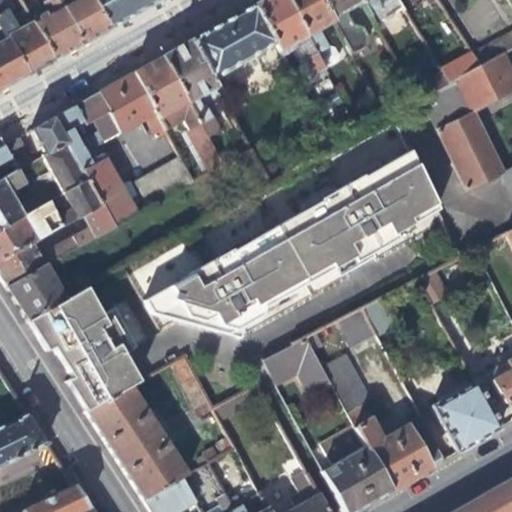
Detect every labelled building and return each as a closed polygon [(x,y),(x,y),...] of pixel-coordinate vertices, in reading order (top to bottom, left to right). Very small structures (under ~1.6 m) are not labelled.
[(32,11),(25,0),(18,0),(16,2),(24,15),(32,11)] [(65,0),(52,0),(51,1),(77,47),(92,38),(107,30),(89,0),(72,0),(67,3),(65,0)] [(89,0),(107,30),(121,22),(133,15),(124,0),(89,0)] [(124,0),(133,15),(151,5),(160,0),(124,0)] [(312,77),(323,71),(282,0),(260,0),(251,5),(276,50),(291,42),(302,60),(312,77)] [(313,31),(328,22),(315,0),(282,0),(323,71),(333,66),(313,31)] [(343,11),(359,2),(357,0),(315,0),(328,22),(348,57),(364,48),(366,38),(361,28),(351,26),(343,11)] [(399,9),(393,0),(357,0),(359,2),(372,25),(380,21),(381,23),(392,16),(391,14),(399,9)] [(46,17),(29,25),(50,62),(64,54),(77,47),(51,1),(40,7),(46,17)] [(268,78),(286,69),(276,50),(251,5),(232,16),(203,32),(185,42),(215,96),(232,86),(224,73),(242,63),(254,84),(268,76),(268,78)] [(9,23),(0,8),(0,35),(1,38),(23,77),(39,68),(50,62),(29,25),(14,33),(9,23)] [(24,15),(9,23),(14,33),(29,25),(24,15)] [(511,34),(500,41),(507,52),(511,49),(511,34)] [(0,90),(9,85),(23,77),(1,38),(0,39),(0,90)] [(507,52),(500,41),(469,58),(477,70),(498,57),(502,55),(507,52)] [(218,101),(215,96),(185,42),(170,50),(157,58),(201,137),(203,142),(217,135),(208,119),(205,121),(200,112),(218,101)] [(286,69),(302,60),(291,42),(276,50),(286,69)] [(438,73),(439,74),(446,87),(477,70),(469,58),(469,56),(438,73)] [(511,91),(511,84),(498,57),(477,70),(446,87),(418,102),(463,192),(498,175),(496,173),(483,145),(468,113),(511,91)] [(218,168),(203,142),(201,137),(157,58),(144,65),(129,74),(161,130),(161,131),(179,122),(184,131),(183,131),(207,174),(218,168)] [(150,135),(161,130),(129,74),(112,83),(95,93),(116,133),(119,132),(142,119),(150,135)] [(416,103),(418,102),(446,87),(439,74),(409,91),(416,103)] [(307,108),(294,85),(273,96),(287,119),(307,108)] [(90,122),(102,142),(116,133),(95,93),(57,114),(27,131),(42,157),(62,146),(78,171),(89,165),(87,161),(79,148),(77,149),(67,132),(80,125),(81,126),(90,122)] [(313,119),(297,129),(302,138),(318,129),(313,119)] [(124,140),(119,132),(116,133),(102,142),(93,147),(97,155),(99,154),(124,140)] [(17,137),(0,146),(0,162),(23,148),(28,146),(22,134),(17,137)] [(64,201),(49,209),(59,227),(80,215),(98,205),(78,171),(62,146),(42,157),(40,158),(64,201)] [(247,153),(235,159),(233,160),(252,194),(254,193),(266,187),(254,165),(247,153)] [(132,215),(99,154),(97,155),(87,161),(89,165),(78,171),(98,205),(111,226),(132,215)] [(146,207),(190,183),(177,158),(133,182),(146,207)] [(394,232),(437,211),(413,163),(356,190),(353,185),(323,200),(326,206),(234,251),(232,247),(202,262),(204,266),(139,298),(147,315),(167,316),(168,307),(200,309),(210,304),(213,310),(229,312),(255,299),(259,300),(349,255),(351,259),(381,244),(397,236),(394,232)] [(511,164),(496,173),(498,175),(511,205),(511,164)] [(29,165),(0,180),(0,227),(18,218),(12,206),(29,195),(22,183),(34,175),(29,165)] [(45,203),(18,218),(0,227),(0,260),(31,243),(59,227),(49,209),(45,203)] [(37,254),(31,243),(0,260),(0,286),(0,287),(53,258),(111,226),(98,205),(80,215),(86,227),(37,254)] [(511,330),(511,331),(511,332),(511,228),(501,234),(511,256),(511,330)] [(59,270),(53,258),(0,287),(9,300),(22,320),(58,300),(47,277),(59,270)] [(149,267),(136,270),(141,293),(155,289),(149,267)] [(430,270),(413,279),(426,304),(443,295),(430,270)] [(58,300),(22,320),(29,331),(51,365),(64,386),(121,355),(132,348),(111,309),(99,316),(83,287),(58,300)] [(374,299),(357,308),(369,330),(373,337),(389,329),(374,299)] [(346,343),(369,330),(357,308),(333,320),(346,343)] [(321,326),(315,329),(322,340),(332,335),(327,324),(321,326)] [(317,349),(322,340),(315,329),(300,337),(309,353),(317,349)] [(304,396),(325,384),(300,337),(275,349),(259,358),(258,362),(273,388),(288,380),(294,377),(304,396)] [(121,355),(64,386),(70,396),(80,410),(100,399),(127,386),(135,381),(128,369),(121,355)] [(511,399),(511,358),(501,365),(504,372),(486,383),(500,406),(511,399)] [(204,404),(196,390),(187,372),(179,359),(166,366),(188,402),(186,403),(190,411),(204,404)] [(332,396),(360,448),(385,493),(418,474),(440,462),(417,419),(376,441),(365,421),(362,422),(357,411),(369,405),(343,359),(319,372),(325,384),(332,396)] [(482,376),(486,383),(504,372),(501,365),(482,376)] [(428,408),(453,454),(475,442),(494,431),(469,384),(428,408)] [(183,474),(127,386),(100,399),(80,410),(104,449),(137,500),(178,477),(183,474)] [(0,462),(41,443),(22,414),(0,424),(0,462)] [(325,449),(332,462),(346,455),(339,442),(325,449)] [(316,471),(337,511),(351,511),(369,502),(385,493),(360,448),(346,455),(332,462),(316,471)] [(211,458),(202,463),(228,511),(240,511),(238,508),(211,458)] [(216,511),(228,511),(202,463),(194,468),(216,511)] [(241,471),(256,499),(262,511),(320,511),(302,477),(291,484),(301,503),(283,511),(271,511),(264,498),(271,494),(254,464),(241,471)] [(511,511),(511,474),(445,511),(511,511)] [(160,511),(188,496),(178,477),(137,500),(144,511),(160,511)] [(69,511),(81,506),(68,486),(15,510),(15,511),(69,511)] [(262,511),(256,499),(238,508),(240,511),(262,511)]
